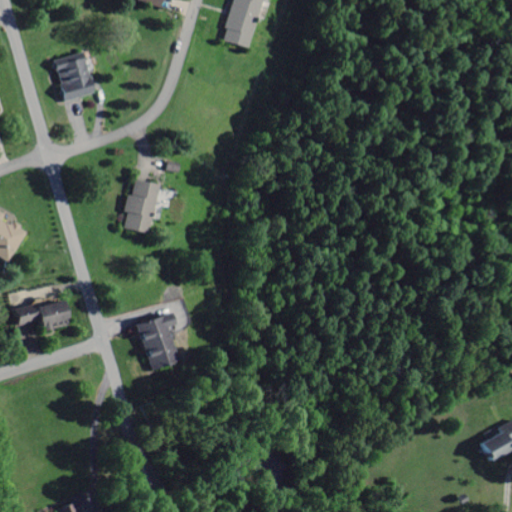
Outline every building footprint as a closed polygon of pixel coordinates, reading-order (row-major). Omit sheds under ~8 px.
[(154,9),(156,0),(129,0),(129,1),(154,9)] [(240,51),(252,0),(225,0),(215,45),(240,51)] [(49,67),(56,104),(86,98),(79,61),(49,67)] [(152,187),(126,182),(117,231),(143,236),(152,187)] [(0,259),(8,264),(23,233),(0,221),(0,220),(2,217),(0,215),(0,259)] [(64,328),(57,303),(24,312),(30,337),(64,328)] [(156,332),(161,330),(157,317),(127,327),(142,375),(167,367),(156,332)]
